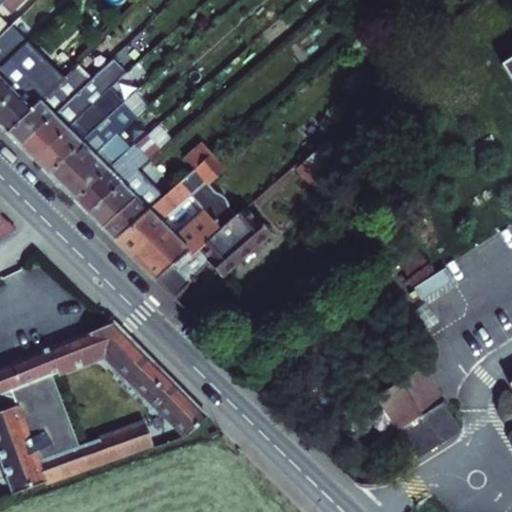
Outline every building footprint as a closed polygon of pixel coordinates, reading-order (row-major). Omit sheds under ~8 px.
[(0,20),(20,0),(19,0),(1,0),(0,1),(0,20)] [(0,31),(0,42),(4,39),(24,19),(19,14),(0,31)] [(0,61),(22,83),(54,53),(48,48),(41,41),(31,31),(13,48),(0,60),(0,61)] [(45,37),(41,41),(48,48),(52,44),(45,37)] [(0,60),(13,48),(4,39),(0,42),(0,60)] [(66,42),(54,53),(70,69),(72,66),(82,57),(66,42)] [(0,129),(2,132),(34,102),(50,87),(57,81),(70,69),(54,53),(22,83),(0,61),(0,129)] [(511,59),(502,66),(511,81),(511,59)] [(57,81),(70,95),(85,80),(72,66),(70,69),(57,81)] [(48,115),(16,146),(24,154),(30,159),(84,109),(79,104),(101,82),(93,73),(85,80),(70,95),(64,101),(48,115)] [(57,81),(50,87),(64,101),(70,95),(57,81)] [(106,88),(101,82),(79,104),(84,109),(90,103),(106,88)] [(116,106),(113,109),(123,119),(152,93),(142,83),(116,106)] [(34,102),(48,115),(64,101),(50,87),(34,102)] [(113,109),(116,106),(109,100),(98,110),(104,117),(113,109)] [(34,102),(2,132),(10,140),(16,146),(48,115),(34,102)] [(36,165),(43,172),(97,123),(104,117),(98,110),(90,103),(84,109),(30,159),(36,165)] [(166,131),(158,121),(132,144),(141,154),(166,131)] [(97,123),(43,172),(49,179),(55,185),(88,155),(103,142),(110,136),(97,123)] [(110,136),(103,142),(118,156),(125,150),(110,136)] [(326,141),(292,168),(308,188),(341,161),(326,141)] [(103,142),(88,155),(103,170),(118,156),(103,142)] [(179,156),(190,169),(207,154),(196,143),(179,156)] [(132,171),(139,165),(125,150),(118,156),(132,171)] [(207,154),(190,169),(143,210),(110,239),(132,261),(150,279),(178,255),(182,260),(190,252),(219,227),(232,216),(225,208),(224,202),(222,198),(219,195),(212,193),(204,184),(221,170),(207,154)] [(70,199),(103,170),(88,155),(55,185),(63,192),(70,199)] [(132,171),(118,156),(103,170),(117,184),(132,171)] [(139,165),(132,171),(145,184),(152,178),(139,165)] [(117,184),(103,170),(70,199),(77,207),(84,213),(117,184)] [(117,184),(84,213),(96,226),(110,239),(143,210),(117,184)] [(178,255),(150,279),(154,283),(169,298),(185,283),(188,286),(191,283),(194,280),(191,278),(205,266),(218,281),(269,237),(248,210),(246,212),(242,208),(232,216),(219,227),(190,252),(182,260),(178,255)] [(420,259),(409,268),(420,282),(433,274),(420,259)] [(183,433),(202,416),(108,322),(0,370),(0,458),(17,495),(151,442),(142,422),(37,463),(23,388),(100,353),(183,433)] [(415,368),(392,383),(414,418),(433,405),(438,403),(415,368)] [(392,383),(367,398),(376,412),(390,433),(393,431),(410,457),(450,432),(433,405),(414,418),(392,383)]
